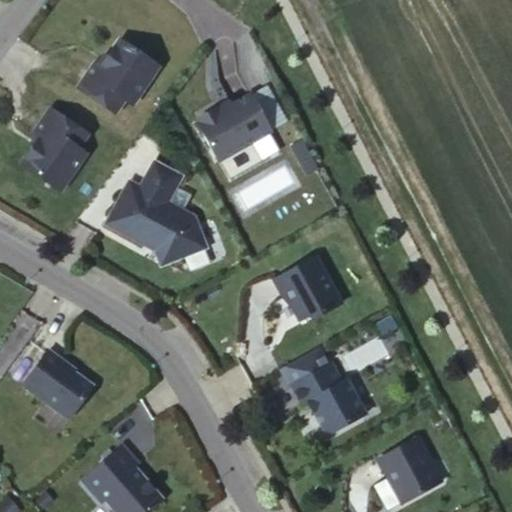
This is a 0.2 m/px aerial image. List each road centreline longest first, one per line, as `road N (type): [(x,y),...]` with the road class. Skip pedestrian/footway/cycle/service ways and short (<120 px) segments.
road 1 (track): [(511,394),(316,0)]
road 2 (residential): [(0,244),(161,345),(256,511)]
